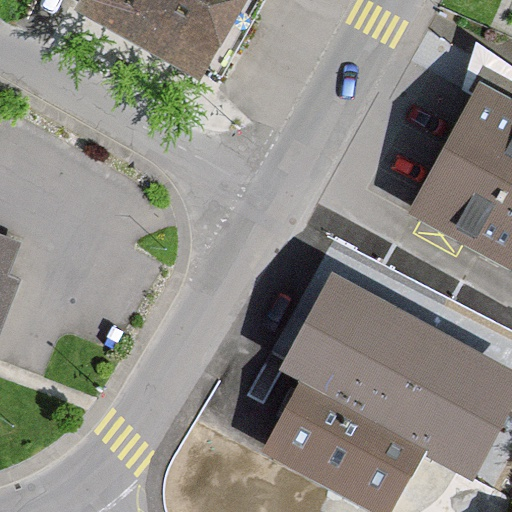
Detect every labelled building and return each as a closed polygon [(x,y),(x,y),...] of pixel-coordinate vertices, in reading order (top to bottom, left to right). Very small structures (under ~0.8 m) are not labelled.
[(59,0),(193,74),(234,0),(59,0)] [(468,104),(394,220),(506,280),(511,271),(511,52),(492,40),(463,76),(479,86),(468,104)] [(0,273),(12,240),(0,235),(0,273)] [(305,365),(459,450),(492,468),(511,430),(511,339),(327,242),(269,345),(305,365)] [(426,511),(459,450),(305,365),(259,452),(374,511),(426,511)]
